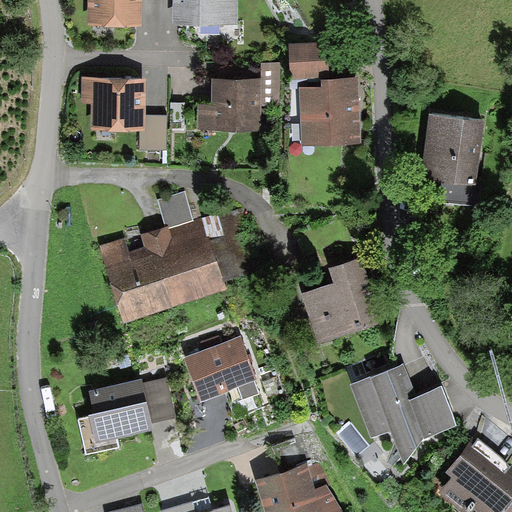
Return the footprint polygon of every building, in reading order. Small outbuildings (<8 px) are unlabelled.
[(136,0),(87,0),(87,21),(136,22),(136,0)] [(174,0),(175,21),(224,21),(223,0),(174,0)] [(322,73),(321,45),(292,45),(293,74),(322,73)] [(258,80),(213,79),(212,126),(257,127),(258,80)] [(301,83),(302,140),(354,139),(353,82),(301,83)] [(139,85),(91,85),(91,130),(139,130),(139,85)] [(477,123),(434,118),(427,171),(471,176),(477,123)] [(196,223),(102,252),(123,319),(217,290),(196,223)] [(358,264),(333,272),(337,285),(305,295),(320,341),(377,324),(358,264)] [(250,377),(238,343),(189,360),(201,394),(250,377)] [(401,365),(350,385),(371,438),(392,430),(402,453),(425,443),(421,433),(453,420),(438,383),(413,393),(401,365)] [(137,384),(91,394),(99,435),(145,426),(137,384)] [(490,511),(511,486),(511,471),(474,440),(442,478),(483,511),(490,511)] [(316,511),(303,467),(260,480),(268,511),(316,511)]
